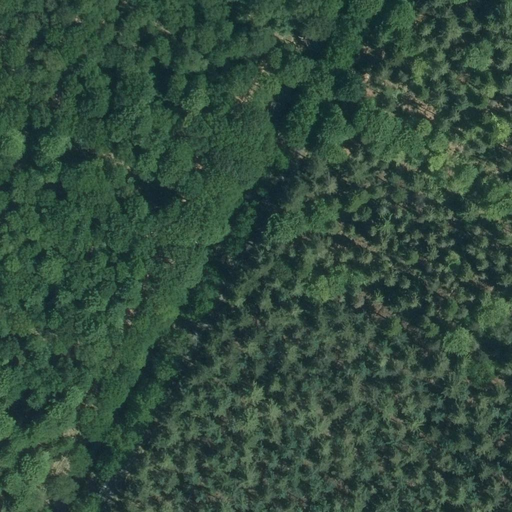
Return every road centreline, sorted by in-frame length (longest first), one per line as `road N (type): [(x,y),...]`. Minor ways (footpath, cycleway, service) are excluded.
road 1 (track): [(315,0),(31,511)]
road 2 (unclassified): [(381,0),(98,511)]
road 3 (track): [(325,102),(511,212)]
